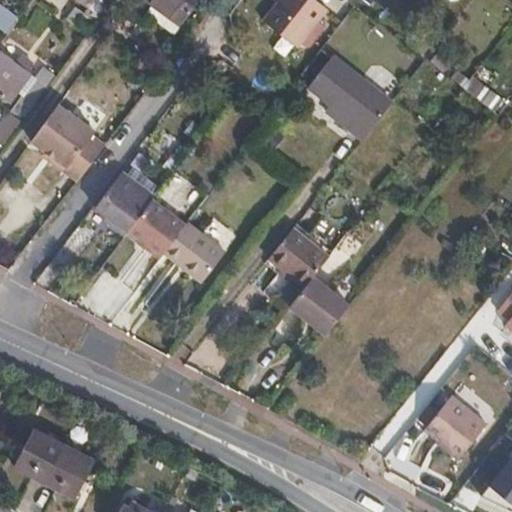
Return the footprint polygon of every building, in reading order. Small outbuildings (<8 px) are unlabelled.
[(90,9),(97,0),(83,0),(82,2),(90,9)] [(200,0),(146,0),(163,13),(181,26),(200,0)] [(297,48),(327,10),(314,0),(280,0),(263,22),(297,48)] [(87,35),(91,29),(97,22),(76,7),(66,20),(87,35)] [(174,35),(181,26),(163,13),(157,22),(174,35)] [(30,74),(0,52),(0,95),(9,102),(16,93),(17,92),(30,74)] [(324,114),(361,142),(393,102),(334,55),(307,90),(330,107),(324,114)] [(463,87),(477,69),(476,68),(460,56),(446,74),(463,87)] [(464,88),(495,113),(504,101),(489,89),(499,77),(483,64),(464,88)] [(23,96),(22,98),(35,108),(57,77),(43,67),(35,78),(37,80),(24,97),(23,96)] [(35,78),(30,74),(17,92),(23,96),(24,97),(37,80),(35,78)] [(22,98),(12,112),(24,121),(35,108),(22,98)] [(33,140),(45,149),(69,168),(94,136),(97,132),(60,104),(33,140)] [(0,144),(2,146),(18,123),(5,114),(0,121),(0,144)] [(42,153),(78,181),(106,145),(94,136),(69,168),(45,149),(42,153)] [(131,167),(124,176),(154,198),(161,189),(131,167)] [(151,202),(154,198),(124,176),(121,174),(95,209),(108,220),(106,221),(126,235),(128,234),(128,233),(151,202)] [(184,228),(151,202),(128,233),(161,258),(164,254),(184,228)] [(184,228),(164,254),(202,284),(226,253),(188,223),(184,228)] [(268,260),(304,289),(330,257),(293,228),(268,260)] [(325,337),(350,305),(314,276),(303,290),(289,308),(325,337)] [(511,292),(497,312),(509,321),(504,326),(505,326),(511,332),(511,292)] [(511,332),(505,326),(499,334),(511,344),(511,332)] [(449,448),(446,451),(458,460),(488,424),(452,395),(425,428),(438,439),(449,448)] [(13,467),(44,484),(64,445),(33,428),(13,467)] [(436,442),(446,451),(449,448),(438,439),(436,442)] [(64,445),(44,484),(75,500),(95,461),(64,445)] [(511,457),(489,485),(511,504),(511,457)] [(195,480),(199,472),(188,466),(183,475),(195,480)] [(151,511),(125,498),(118,511),(151,511)]
